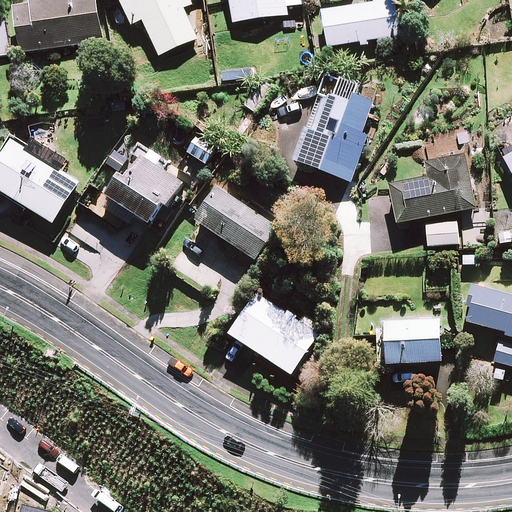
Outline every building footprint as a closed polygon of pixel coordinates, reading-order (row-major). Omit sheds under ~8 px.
[(105,42),(99,0),(18,0),(17,0),(24,52),(105,42)] [(193,5),(191,0),(122,0),(133,25),(145,20),(160,56),(198,39),(184,8),(193,5)] [(288,14),(286,0),(231,0),(234,21),(288,14)] [(401,37),(396,0),(370,0),(371,2),(324,8),(328,45),(359,42),(360,47),(372,45),(371,41),(401,37)] [(0,58),(10,58),(4,20),(0,20),(0,58)] [(362,83),(346,76),(336,100),(321,93),(294,157),(351,180),(369,135),(362,132),(376,100),(358,93),(362,83)] [(80,181),(15,137),(0,159),(0,184),(54,221),(80,181)] [(168,160),(139,138),(129,152),(135,156),(122,173),(101,202),(117,214),(131,224),(139,213),(152,222),(181,182),(162,168),(168,160)] [(476,207),(465,153),(430,160),(432,174),(391,182),(398,222),(476,207)] [(278,225),(222,188),(200,220),(257,257),(278,225)] [(460,242),(458,221),(427,223),(429,245),(460,242)] [(446,276),(427,276),(427,297),(446,296),(446,276)] [(511,292),(473,282),(467,304),(471,305),(468,318),(506,328),(505,332),(511,334),(511,292)] [(230,331),(293,373),(324,327),(305,314),(301,320),(257,291),(230,331)] [(443,359),(442,318),(378,319),(378,327),(388,327),(388,346),(378,347),(379,361),(443,359)] [(511,342),(500,339),(494,359),(511,364),(511,342)]
